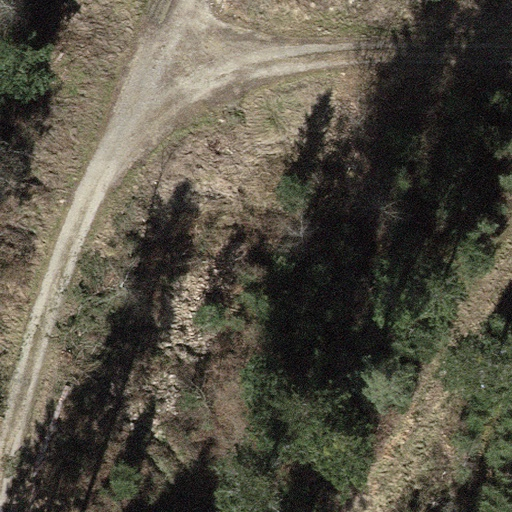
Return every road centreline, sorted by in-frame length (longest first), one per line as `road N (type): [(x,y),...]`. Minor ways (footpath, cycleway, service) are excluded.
road 1 (track): [(193,0),(31,318),(0,457)]
road 2 (track): [(167,53),(511,35)]
